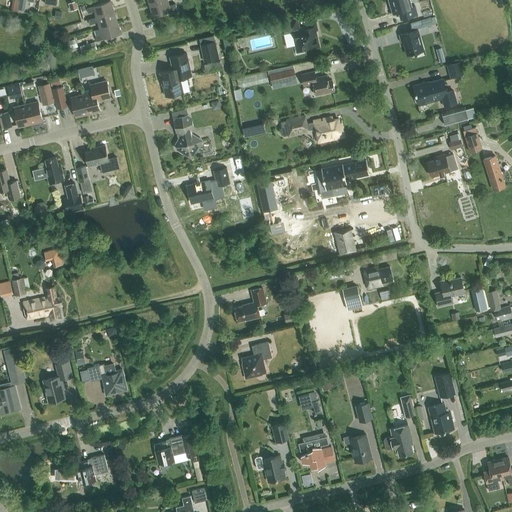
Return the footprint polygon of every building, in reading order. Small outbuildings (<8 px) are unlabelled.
[(19,0),(18,9),(25,10),(26,0),(19,0)] [(96,17),(114,11),(111,0),(86,8),(88,13),(94,11),(96,17)] [(169,5),(167,0),(163,0),(149,5),(152,16),(177,8),(175,3),(169,5)] [(401,19),(417,15),(414,3),(411,4),(409,0),(388,0),(393,13),(398,11),(401,19)] [(97,22),(99,28),(117,22),(114,11),(96,17),(88,19),(90,24),(97,22)] [(431,17),(421,19),(424,27),(433,24),(431,17)] [(304,52),(304,50),(319,46),(315,30),(317,30),(315,22),(307,24),(307,26),(299,28),(296,18),(281,22),(283,33),(293,30),(296,44),(293,45),(295,54),(296,54),(304,52)] [(117,22),(99,28),(101,34),(95,36),(97,41),(121,33),(117,22)] [(407,55),(423,50),(418,29),(399,34),(401,42),(403,41),(407,55)] [(76,38),(68,40),(71,48),(78,46),(76,38)] [(219,58),(215,40),(200,43),(204,62),(219,58)] [(95,41),(83,45),(80,46),(82,53),(97,49),(95,41)] [(187,53),(182,54),(170,57),(173,69),(160,72),(166,96),(183,92),(180,78),(192,76),(187,53)] [(460,60),(446,64),(450,78),(464,74),(460,60)] [(81,68),(84,76),(99,72),(96,63),(81,68)] [(274,72),(276,83),(296,79),(294,68),(274,72)] [(316,94),(334,90),(332,80),(328,80),(327,75),(316,77),(314,71),(301,74),(304,85),(313,83),(316,94)] [(58,76),(50,78),(52,85),(60,83),(58,76)] [(414,86),(419,104),(442,98),(444,106),(457,102),(453,90),(447,92),(443,78),(421,84),(421,83),(414,85),(415,86),(414,86)] [(92,92),(83,94),(88,113),(100,110),(97,100),(110,97),(106,80),(90,84),(92,92)] [(38,85),(42,104),(55,101),(50,82),(38,85)] [(23,95),(20,84),(7,87),(9,98),(23,95)] [(52,88),(57,108),(68,105),(63,86),(52,88)] [(88,113),(83,94),(71,97),(76,116),(88,113)] [(211,102),(213,109),(221,107),(219,100),(211,102)] [(38,101),(26,104),(31,123),(42,120),(38,101)] [(31,123),(26,104),(14,107),(19,126),(31,123)] [(469,119),(468,118),(476,116),(474,107),(466,109),(465,106),(442,113),(445,126),(469,119)] [(11,127),(7,112),(0,113),(0,114),(3,129),(11,127)] [(192,155),(202,140),(192,134),(188,114),(173,118),(176,130),(178,131),(180,137),(176,143),(177,148),(189,156),(192,155)] [(332,117),(314,120),(307,122),(306,114),(285,118),(286,120),(280,121),(281,127),(280,129),(281,134),(284,135),(289,134),(289,136),(309,132),(308,129),(311,128),(311,129),(316,128),(319,141),(344,135),(341,123),(339,123),(338,118),(332,120),(332,117)] [(482,147),(475,127),(472,128),(471,124),(463,126),(466,135),(465,136),(470,151),(482,147)] [(449,141),(451,149),(463,146),(461,138),(449,141)] [(108,159),(105,144),(92,148),(92,150),(85,151),(89,166),(100,163),(102,172),(120,168),(117,157),(108,159)] [(432,176),(439,174),(440,176),(445,174),(444,172),(450,171),(444,154),(434,157),(435,159),(428,162),(432,176)] [(49,183),(64,179),(60,165),(58,165),(56,156),(45,159),(47,166),(45,166),(49,183)] [(494,189),(504,185),(495,156),(485,159),(494,189)] [(326,189),(331,188),(332,193),(347,190),(346,184),(347,184),(346,178),(369,173),(366,159),(343,164),(343,163),(321,167),(323,179),(322,179),(321,180),(322,185),(323,186),(324,186),(325,186),(326,189)] [(89,179),(85,165),(77,167),(80,181),(89,179)] [(298,167),(299,173),(307,172),(305,165),(298,167)] [(202,206),(201,200),(213,197),(211,186),(217,185),(217,186),(230,183),(226,167),(214,170),(216,179),(210,181),(209,180),(187,186),(191,202),(193,202),(194,208),(202,206)] [(9,199),(21,196),(17,180),(9,182),(6,169),(0,170),(0,190),(6,189),(9,199)] [(75,182),(65,184),(68,197),(64,198),(67,212),(84,208),(80,194),(78,195),(75,182)] [(137,187),(126,188),(127,196),(138,194),(137,187)] [(88,195),(84,196),(86,205),(94,203),(93,198),(89,198),(88,195)] [(17,207),(10,210),(14,222),(23,219),(22,214),(20,215),(17,207)] [(340,254),(356,250),(350,227),(335,231),(340,254)] [(38,268),(40,268),(43,268),(45,265),(45,262),(43,260),(40,259),(38,260),(36,262),(36,265),(38,268)] [(382,282),(393,280),(390,266),(379,268),(379,267),(378,267),(377,266),(363,269),(368,288),(382,285),(382,282)] [(12,279),(11,280),(14,295),(27,292),(23,277),(19,278),(18,272),(11,274),(12,279)] [(451,296),(465,292),(461,277),(450,279),(450,278),(440,280),(443,291),(435,293),(439,306),(453,303),(451,296)] [(343,288),(348,310),(362,306),(357,285),(343,288)] [(27,319),(49,314),(50,314),(51,320),(61,318),(60,314),(59,306),(62,305),(60,296),(56,297),(54,286),(46,288),(48,296),(23,301),(27,319)] [(258,305),(267,302),(262,286),(251,289),(254,301),(246,303),(246,304),(234,307),(238,321),(245,319),(246,320),(261,316),(258,305)] [(392,297),(390,289),(380,292),(382,300),(392,297)] [(491,310),(501,308),(496,289),(487,292),(491,310)] [(297,298),(286,300),(291,321),(301,318),(297,298)] [(494,310),(496,319),(511,315),(511,312),(510,306),(494,310)] [(460,319),(458,312),(452,313),(453,320),(460,319)] [(511,332),(511,322),(493,327),(496,336),(511,332)] [(109,337),(117,335),(115,326),(107,328),(109,337)] [(262,359),(272,357),(268,341),(255,344),(257,354),(242,358),(245,368),(243,369),(246,378),(255,376),(255,374),(265,372),(262,359)] [(24,368),(18,346),(3,350),(9,371),(24,368)] [(78,365),(85,364),(83,350),(75,352),(78,365)] [(59,376),(43,380),(49,402),(65,398),(60,379),(72,376),(68,360),(56,364),(59,376)] [(115,392),(127,389),(122,368),(115,370),(113,364),(105,366),(104,363),(87,368),(90,380),(102,377),(105,387),(104,388),(106,395),(115,393),(115,392)] [(435,375),(437,383),(440,397),(456,393),(451,371),(435,375)] [(334,387),(329,373),(318,376),(323,391),(334,387)] [(511,379),(500,382),(502,390),(511,387),(511,379)] [(0,411),(17,408),(13,393),(16,392),(14,386),(0,389),(0,411)] [(400,396),(405,417),(415,414),(410,394),(400,396)] [(321,412),(318,399),(312,401),(315,413),(321,412)] [(355,405),(359,421),(372,418),(368,401),(355,405)] [(447,412),(444,403),(429,406),(435,433),(454,428),(450,411),(447,412)] [(271,425),(276,442),(289,438),(285,422),(271,425)] [(391,428),(392,435),(385,437),(384,439),(386,448),(388,448),(395,447),(396,449),(398,449),(399,455),(413,451),(411,444),(413,443),(408,424),(391,428)] [(173,455),(187,451),(188,456),(196,454),(191,434),(183,436),(183,434),(169,438),(170,440),(154,444),(158,463),(175,459),(173,455)] [(335,460),(331,446),(322,448),(321,445),(328,444),(327,436),(320,438),(319,434),(304,438),(305,441),(299,443),(300,450),(307,449),(307,452),(301,455),(303,462),(310,462),(311,466),(312,466),(317,466),(318,468),(318,469),(326,464),(325,463),(335,460)] [(349,438),(355,462),(360,460),(362,461),(366,460),(367,459),(372,457),(366,434),(349,438)] [(75,463),(80,483),(96,479),(95,474),(108,471),(104,454),(90,457),(91,459),(75,463)] [(259,469),(265,468),(268,480),(276,478),(276,479),(286,477),(284,468),(285,468),(284,463),(282,463),(280,455),(263,459),(262,457),(261,455),(256,457),(254,459),(257,468),(259,469)] [(508,456),(498,459),(503,478),(508,477),(510,485),(511,484),(511,468),(511,469),(508,456)] [(503,478),(498,459),(488,461),(491,474),(485,476),(489,490),(500,487),(498,479),(503,478)] [(306,485),(316,483),(314,472),(305,473),(306,485)] [(192,489),(195,501),(207,499),(204,486),(192,489)] [(194,509),(192,502),(191,495),(182,497),(184,505),(176,507),(177,511),(192,511),(192,510),(194,509)]
